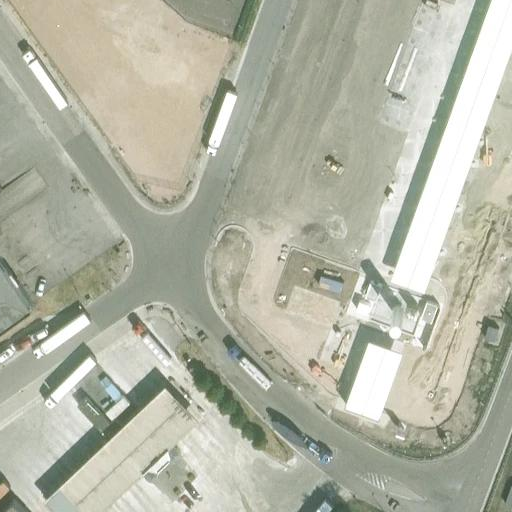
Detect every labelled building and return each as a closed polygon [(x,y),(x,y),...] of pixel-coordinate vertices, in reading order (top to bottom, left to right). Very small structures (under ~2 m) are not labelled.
[(511,0),(479,0),(341,397),(378,409),(511,22),(511,0)] [(0,330),(42,301),(0,240),(0,330)] [(140,405),(173,440),(199,415),(166,381),(140,405)] [(173,440),(140,405),(122,422),(115,415),(101,428),(108,435),(141,470),(146,474),(149,478),(153,479),(156,478),(157,475),(158,472),(157,469),(171,456),(174,457),(178,457),(180,453),(181,449),(172,441),(173,440)] [(96,511),(141,470),(108,435),(44,495),(59,511),(96,511)] [(0,511),(34,511),(16,492),(0,508),(0,511)]
